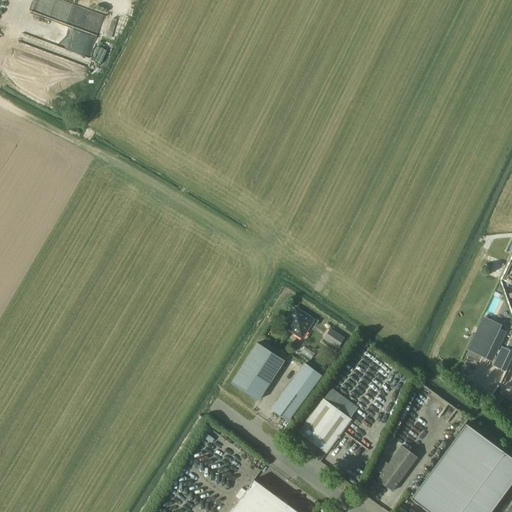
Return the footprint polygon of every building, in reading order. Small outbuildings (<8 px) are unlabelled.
[(99,34),(30,12),(22,34),(91,57),(99,34)] [(302,312),(296,308),(291,315),(293,316),(286,325),(296,332),(295,334),(302,338),(306,331),(304,330),(311,321),(301,314),(302,312)] [(474,344),(470,352),(482,357),(486,350),(489,352),(495,355),(506,332),(499,329),(501,325),(490,320),(481,339),(479,338),(476,345),(474,344)] [(343,339),(330,330),(326,335),(331,338),(329,342),(338,347),(343,339)] [(231,384),(258,401),(284,361),(257,344),(231,384)] [(511,352),(501,347),(492,366),(504,371),(511,355),(511,352)] [(321,376),(304,363),(271,410),(287,422),(321,376)] [(297,432),(326,454),(351,420),(350,419),(357,408),(331,389),(323,399),(322,399),(297,432)] [(489,511),(511,482),(511,458),(465,424),(410,499),(427,511),(489,511)] [(376,480),(393,492),(418,458),(401,446),(376,480)] [(230,511),(296,511),(254,481),(230,511)]
